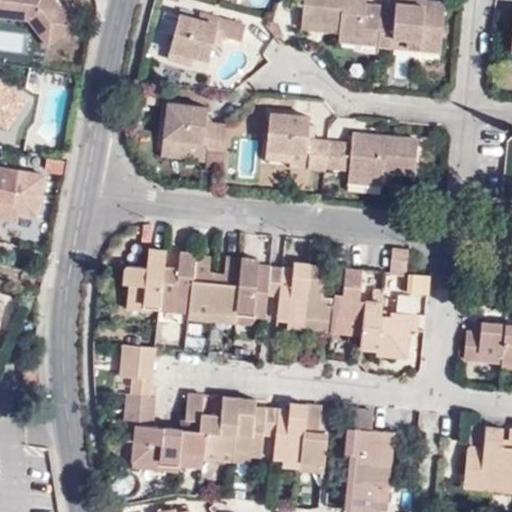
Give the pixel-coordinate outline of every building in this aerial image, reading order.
[(0,0),(0,14),(26,18),(47,44),(73,24),(55,0),(0,0)] [(382,12),(382,7),(366,5),(366,0),(304,0),(303,23),(340,27),(340,33),(340,37),(364,38),(365,32),(380,33),(382,12)] [(382,12),(380,33),(379,46),(379,48),(412,50),(413,41),(443,43),(446,1),(427,0),(414,0),(414,4),(397,3),(397,8),(397,9),(396,13),(382,12)] [(218,34),(227,36),(244,41),(247,26),(204,14),(202,21),(182,16),(173,49),(198,56),(211,60),(216,43),(218,34)] [(340,27),(303,23),(302,30),(340,33),(340,27)] [(379,46),(380,33),(365,32),(364,38),(340,37),(339,42),(379,46)] [(225,45),(227,36),(218,34),(216,43),(225,45)] [(413,41),(412,50),(442,53),(443,43),(413,41)] [(198,56),(173,49),(171,61),(196,67),(198,56)] [(0,113),(2,115),(17,93),(0,81),(0,113)] [(0,123),(4,127),(23,97),(17,93),(2,115),(0,113),(0,123)] [(225,153),(228,124),(207,122),(209,108),(168,103),(164,138),(189,141),(203,143),(210,152),(225,153)] [(326,168),(328,141),(314,139),(308,140),(309,128),(310,117),(270,113),(270,117),(269,133),(268,149),(310,153),(309,169),(326,171),(326,168)] [(347,143),(328,141),(326,168),(351,170),(350,175),(384,178),(384,171),(416,173),(418,139),(381,135),(380,140),(374,139),(375,134),(354,132),(353,135),(352,143),(347,143)] [(189,141),(164,138),(162,148),(189,151),(189,141)] [(292,167),(309,169),(310,153),(268,149),(267,159),(292,162),(292,167)] [(0,216),(6,217),(8,210),(15,211),(33,214),(41,174),(0,166),(0,216)] [(384,178),(350,175),(350,182),(383,186),(384,178)] [(6,217),(14,219),(15,211),(8,210),(6,217)] [(161,306),(165,269),(167,251),(150,250),(148,267),(148,272),(141,272),(141,267),(131,267),(127,268),(126,284),(132,285),(130,302),(161,306)] [(194,283),(196,257),(196,256),(181,254),(179,271),(165,269),(161,306),(177,308),(177,302),(192,303),(194,283)] [(217,285),(218,276),(210,276),(211,258),(196,257),(194,283),(217,285)] [(238,311),(243,261),(229,260),(227,277),(227,286),(217,285),(214,315),(238,317),(238,311)] [(269,296),(272,268),(259,267),(260,262),(243,261),(238,311),(254,313),(257,318),(267,319),(269,296)] [(306,318),(312,266),(295,265),(295,270),(284,270),(281,297),(279,320),(289,320),(293,321),(296,316),(306,318)] [(333,320),(335,299),(323,299),(326,267),(312,266),(306,318),(333,320)] [(281,297),(284,270),(272,268),(269,296),(281,297)] [(363,321),(365,301),(358,301),(361,270),(346,270),(343,295),(335,294),(335,299),(333,320),(332,324),(350,325),(351,320),(363,321)] [(416,293),(427,294),(428,276),(408,274),(407,292),(416,293)] [(227,286),(227,277),(218,276),(217,285),(227,286)] [(214,315),(217,285),(194,283),(192,303),(191,313),(214,315)] [(362,334),(361,347),(377,348),(393,349),(393,345),(405,346),(407,329),(413,330),(415,315),(389,312),(389,319),(379,318),(380,311),(380,302),(365,301),(363,321),(362,334)] [(161,313),(161,306),(130,302),(129,309),(161,313)] [(177,308),(161,306),(161,313),(190,315),(191,313),(192,303),(177,302),(177,308)] [(254,313),(238,311),(238,317),(237,324),(251,325),(257,318),(254,313)] [(213,322),(214,315),(191,313),(190,315),(190,320),(213,322)] [(237,324),(238,317),(214,315),(213,322),(237,324)] [(305,329),(306,318),(296,316),(293,321),(289,320),(289,327),(305,329)] [(305,329),(331,332),(332,324),(333,320),(306,318),(305,329)] [(331,332),(362,334),(363,321),(351,320),(350,325),(332,324),(331,332)] [(502,355),(506,325),(481,322),(480,334),(466,333),(463,358),(478,360),(479,353),(502,355)] [(511,325),(506,325),(502,355),(502,363),(511,363),(511,325)] [(157,348),(125,345),(123,378),(135,379),(153,380),(157,348)] [(393,349),(377,348),(377,354),(404,357),(405,346),(393,345),(393,349)] [(478,360),(502,363),(502,355),(479,353),(478,360)] [(153,380),(135,379),(134,395),(151,397),(153,380)] [(204,395),(190,394),(188,420),(202,422),(203,415),(204,395)] [(129,396),(128,410),(155,412),(156,397),(151,397),(134,395),(129,396)] [(207,432),(204,452),(235,454),(240,399),(224,397),(222,416),(221,424),(214,423),(215,416),(203,415),(202,422),(201,432),(207,432)] [(235,454),(254,456),(263,457),(265,434),(267,409),(257,408),(258,401),(240,399),(235,454)] [(279,409),(277,436),(274,458),(285,459),(289,455),(302,456),(308,405),(289,403),(289,410),(279,409)] [(308,405),(302,456),(301,464),(326,465),(327,453),(328,434),(321,433),(323,407),(308,405)] [(267,409),(265,434),(277,436),(279,409),(267,409)] [(155,412),(128,410),(127,424),(131,425),(137,426),(136,442),(134,462),(160,465),(159,470),(178,472),(179,467),(179,458),(182,430),(169,428),(168,435),(159,433),(160,428),(153,427),(155,412)] [(346,453),(352,454),(383,457),(385,432),(383,432),(372,431),(374,412),(356,410),(355,429),(349,429),(346,453)] [(480,482),(497,483),(501,447),(503,429),(484,427),(482,447),(471,445),(466,448),(464,477),(480,478),(480,482)] [(201,432),(182,430),(179,458),(204,460),(204,452),(207,432),(201,432)] [(385,432),(383,457),(392,458),(394,433),(385,432)] [(501,447),(497,483),(511,484),(511,447),(508,447),(501,447)] [(204,452),(204,460),(234,463),(235,454),(204,452)] [(235,454),(234,463),(253,464),(254,456),(235,454)] [(352,454),(349,481),(380,484),(383,457),(352,454)] [(289,455),(285,459),(285,466),(301,468),(301,464),(302,456),(289,455)] [(383,457),(380,484),(389,485),(392,458),(383,457)] [(179,467),(203,468),(204,460),(179,458),(179,467)] [(301,468),(301,471),(325,473),(326,465),(301,464),(301,468)] [(463,487),(497,491),(497,483),(480,482),(480,478),(464,477),(463,487)] [(351,511),(379,511),(377,510),(380,484),(349,481),(346,511),(351,511)] [(497,491),(511,492),(511,484),(497,483),(497,491)] [(389,485),(380,484),(377,510),(379,511),(386,511),(389,485)]
